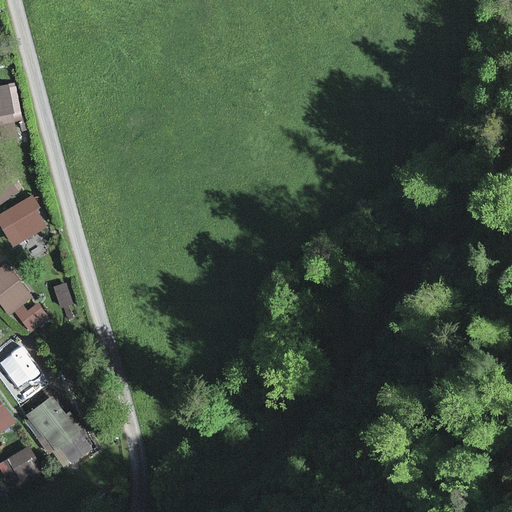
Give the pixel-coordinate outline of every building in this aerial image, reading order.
[(0,64),(10,62),(0,27),(0,64)] [(29,119),(20,79),(0,83),(0,84),(9,124),(29,119)] [(58,222),(39,189),(14,204),(33,236),(58,222)] [(39,294),(12,260),(0,269),(0,290),(17,311),(39,294)] [(35,307),(32,303),(23,310),(38,329),(57,314),(45,299),(35,307)] [(57,375),(33,338),(2,359),(27,395),(57,375)] [(0,436),(23,419),(1,392),(0,392),(0,436)] [(73,410),(61,394),(35,413),(61,449),(68,444),(80,460),(101,445),(87,426),(91,424),(78,407),(73,410)] [(52,469),(38,443),(5,461),(19,487),(52,469)]
